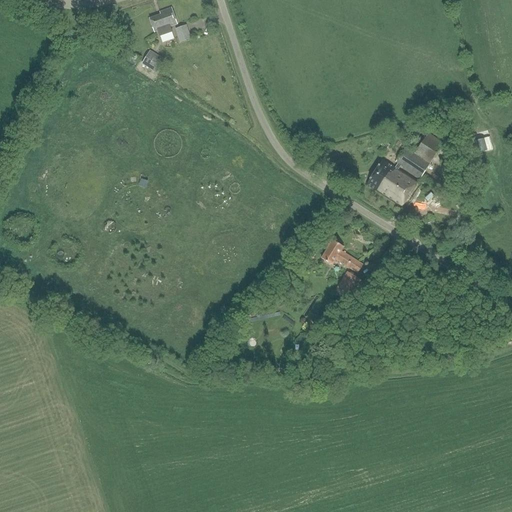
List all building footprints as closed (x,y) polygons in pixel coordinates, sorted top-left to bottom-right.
[(161,15),(150,19),(155,33),(155,32),(157,32),(160,39),(167,37),(168,39),(176,36),(173,26),(178,24),(172,8),(160,12),(161,15)] [(180,43),(191,39),(187,25),(176,29),(180,43)] [(165,60),(150,51),(142,64),(157,73),(165,60)] [(427,135),(414,154),(430,164),(443,145),(427,135)] [(397,163),(394,168),(383,160),(367,184),(401,207),(417,182),(398,170),(400,167),(420,180),(430,164),(405,148),(396,162),(397,163)] [(332,266),(335,261),(336,262),(337,260),(358,274),(363,265),(342,251),(344,247),(332,239),(327,246),(329,247),(321,259),(332,266)] [(347,272),(336,291),(351,300),(362,281),(347,272)]
